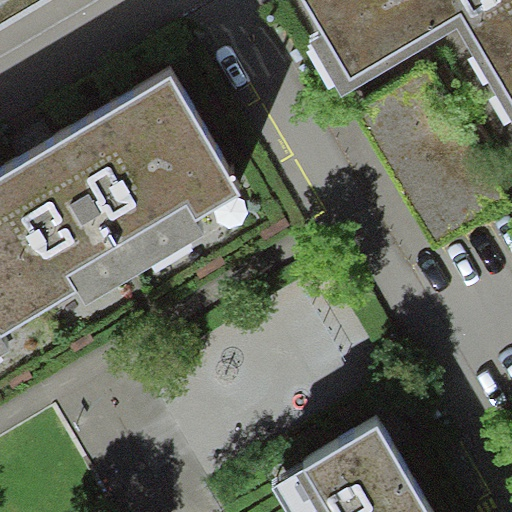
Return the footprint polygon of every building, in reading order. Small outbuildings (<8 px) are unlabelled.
[(0,0),(0,47),(79,0),(0,0)] [(511,0),(296,0),(353,97),(468,30),(511,104),(511,0)] [(0,164),(0,347),(14,339),(0,316),(77,270),(91,292),(152,255),(213,218),(203,200),(236,180),(166,64),(0,164)] [(427,70),(346,118),(430,258),(511,210),(427,70)] [(439,511),(384,419),(280,481),(298,511),(439,511)]
